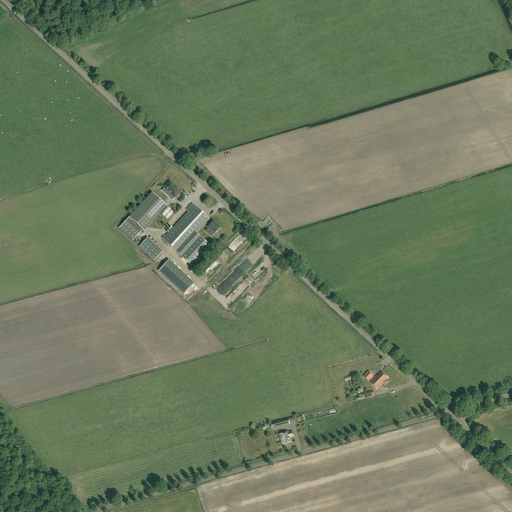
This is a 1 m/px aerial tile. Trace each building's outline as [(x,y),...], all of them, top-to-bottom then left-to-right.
[(180,192),(169,182),(164,189),(175,199),(180,192)] [(144,231),(167,206),(152,193),(129,218),(144,231)] [(163,239),(178,254),(178,253),(180,255),(192,267),(211,247),(198,235),(196,234),(204,225),(208,221),(209,220),(192,204),(186,210),(188,212),(173,228),(171,230),(165,236),(165,237),(163,239)] [(162,213),(169,219),(175,212),(167,206),(162,213)] [(133,241),(142,231),(128,219),(119,228),(133,241)] [(211,224),(208,221),(204,225),(207,228),(208,228),(215,234),(220,228),(213,222),(211,224)] [(148,236),(139,246),(156,261),(164,251),(148,236)] [(236,247),(242,249),(245,238),(241,236),(240,240),(236,238),(233,248),(235,249),(236,247)] [(194,284),(168,261),(159,271),(184,295),(194,284)] [(260,267),(264,272),(270,267),(265,262),(260,267)] [(369,382),(374,376),(368,371),(363,377),(369,382)] [(385,385),(388,382),(387,380),(389,378),(381,371),(370,383),(378,390),(383,384),(385,385)] [(271,423),(272,428),(284,425),(289,424),(288,419),(283,420),(271,423)] [(288,432),(288,431),(285,431),(285,433),(282,434),(282,433),(280,433),(280,434),(279,434),(282,445),(291,443),(290,437),(292,437),(293,437),(292,431),(289,432),(288,432)]
